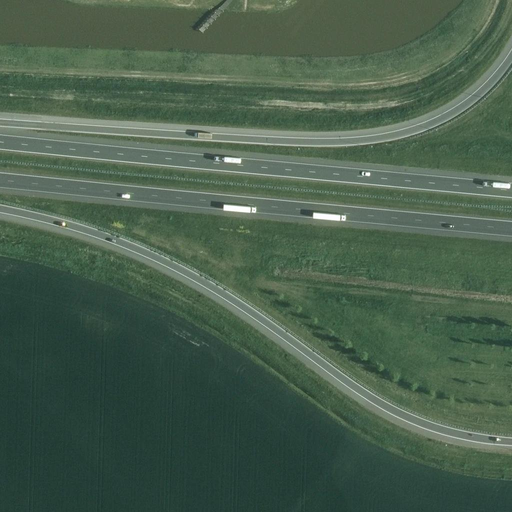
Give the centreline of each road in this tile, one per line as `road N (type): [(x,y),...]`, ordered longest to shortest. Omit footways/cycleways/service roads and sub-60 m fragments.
road 1 (motorway): [(0,208),(103,236),(204,284),(403,415),(459,436),(511,441)]
road 2 (motorway): [(511,54),(480,93),(446,117),(372,141),(0,122)]
road 3 (motorway): [(0,180),(511,229)]
road 4 (motorway): [(511,190),(0,142)]
